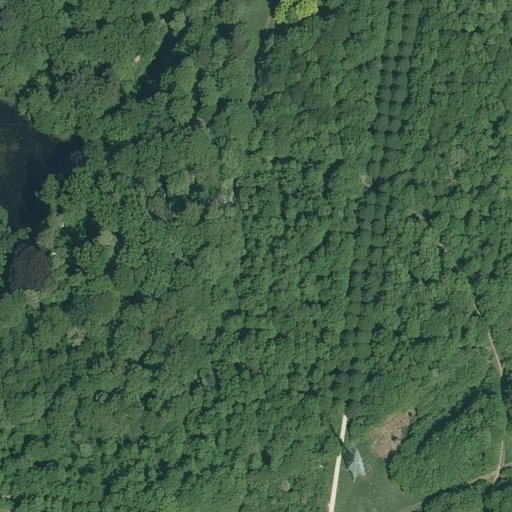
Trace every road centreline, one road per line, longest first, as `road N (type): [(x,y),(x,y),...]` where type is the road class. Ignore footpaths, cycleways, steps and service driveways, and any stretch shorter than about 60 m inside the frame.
road 1 (unknown): [(398,50),(347,86),(338,101),(340,137),(358,175),(429,227),(489,328),(506,379),(506,416),(484,511)]
road 2 (unknown): [(498,354),(187,299),(166,511)]
road 3 (unknown): [(247,121),(340,134),(294,246),(272,347),(249,383),(247,477),(233,511)]
road 4 (unknown): [(276,0),(263,25),(245,160),(187,299)]
